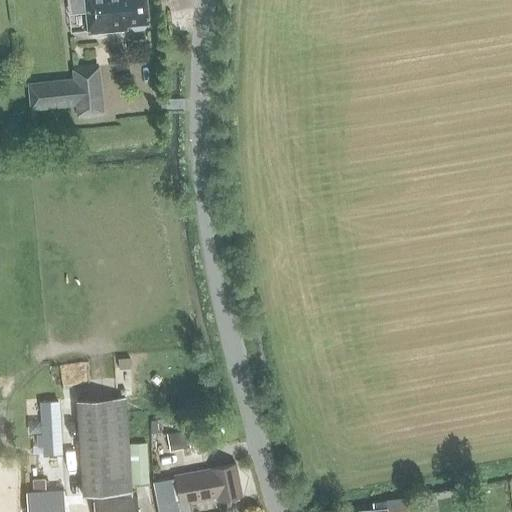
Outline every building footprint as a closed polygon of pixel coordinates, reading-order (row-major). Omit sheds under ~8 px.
[(84,0),(88,34),(125,30),(125,26),(127,26),(133,31),(143,30),(147,24),(144,0),(84,0)] [(76,118),(103,115),(97,63),(71,66),(73,80),(27,85),(30,109),(74,104),(76,118)] [(131,495),(125,397),(75,400),(81,497),(92,496),(92,511),(137,511),(136,495),(131,495)] [(41,435),(35,436),(36,446),(41,445),(42,454),(60,453),(57,403),(39,404),(41,435)] [(191,511),(190,504),(217,499),(217,502),(241,497),(234,464),(173,476),(152,481),(158,511),(191,511)] [(419,508),(433,509),(434,492),(420,492),(419,508)] [(28,511),(64,511),(64,493),(28,495),(28,511)]
